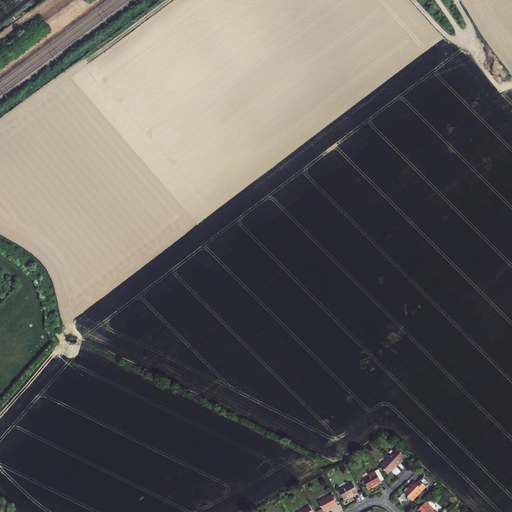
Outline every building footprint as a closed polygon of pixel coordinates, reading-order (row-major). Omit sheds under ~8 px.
[(399,450),(390,459),(399,467),(402,464),(401,463),(407,458),(399,450)] [(399,467),(390,459),(382,467),(390,475),(395,470),(396,471),(399,467)] [(380,471),(377,472),(383,483),(386,481),(380,471)] [(370,490),(383,483),(377,472),(370,476),(371,478),(365,481),(370,490)] [(415,482),(411,485),(412,486),(410,487),(407,488),(405,490),(405,492),(404,492),(408,496),(408,500),(412,500),(413,501),(430,483),(424,477),(417,484),(415,482)] [(348,498),(354,495),(355,497),(359,495),(353,484),(340,491),(345,501),(348,498)] [(326,511),(332,508),(333,508),(339,505),(333,495),(320,502),(323,509),(317,511),(316,511),(326,511)] [(434,511),(433,510),(436,507),(436,506),(431,501),(430,501),(428,503),(426,502),(416,511),(434,511)]
